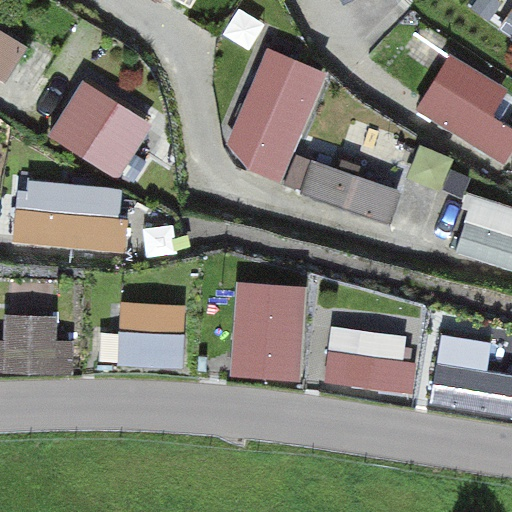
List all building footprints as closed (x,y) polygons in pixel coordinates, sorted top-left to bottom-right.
[(172,0),(196,15),(205,0),(172,0)] [(511,23),(511,0),(483,0),(480,9),(511,23)] [(0,72),(17,83),(38,47),(0,25),(0,72)] [(231,153),(293,177),(334,70),(272,46),(231,153)] [(511,161),(511,121),(499,114),(511,92),(511,84),(456,50),(421,107),(511,162),(511,161)] [(91,79),(56,132),(126,178),(161,125),(91,79)] [(309,190),(396,223),(409,189),(321,157),(309,190)] [(21,237),(128,245),(133,185),(25,177),(21,237)] [(511,201),(476,191),(459,246),(511,262),(511,201)] [(69,370),(66,283),(9,286),(13,372),(69,370)] [(241,283),(239,377),(312,379),(314,284),(241,283)] [(124,300),(124,366),(193,366),(193,300),(124,300)] [(328,385),(416,392),(421,335),(333,328),(328,385)] [(511,372),(494,369),(498,348),(447,337),(435,398),(511,413),(511,372)]
